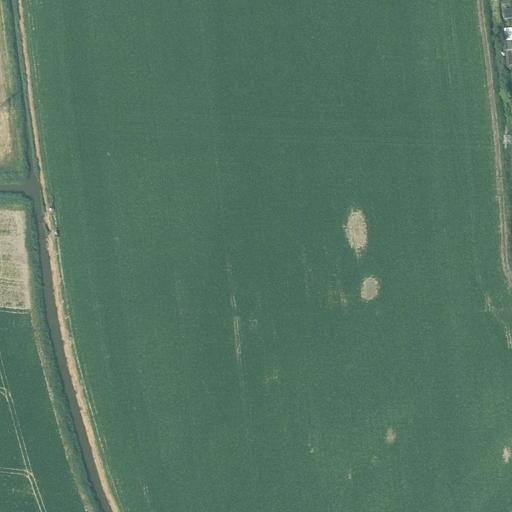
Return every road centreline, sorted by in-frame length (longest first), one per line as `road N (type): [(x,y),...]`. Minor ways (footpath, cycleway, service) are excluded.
road 1 (track): [(0,211),(20,211),(36,343),(87,511)]
road 2 (track): [(0,168),(18,169),(0,0)]
